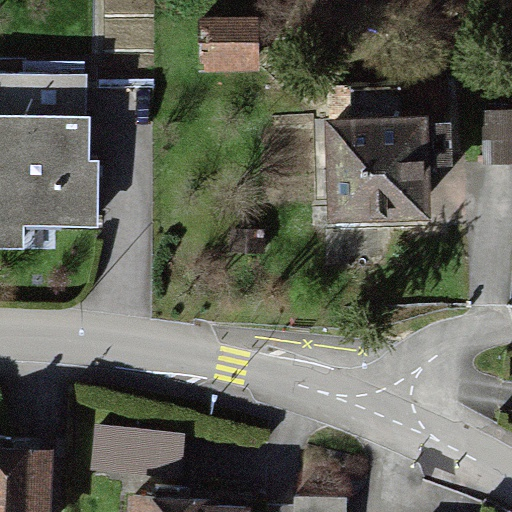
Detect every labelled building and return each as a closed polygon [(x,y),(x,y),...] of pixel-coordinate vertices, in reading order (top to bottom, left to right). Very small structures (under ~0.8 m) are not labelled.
[(424,99),(322,99),(322,204),(424,204),(424,99)] [(81,106),(0,105),(0,213),(79,215),(81,106)] [(175,432),(96,429),(94,470),(174,472),(175,432)] [(27,511),(30,441),(0,440),(0,511),(27,511)] [(233,511),(234,489),(128,486),(127,511),(233,511)] [(348,511),(349,498),(293,497),(293,511),(348,511)]
